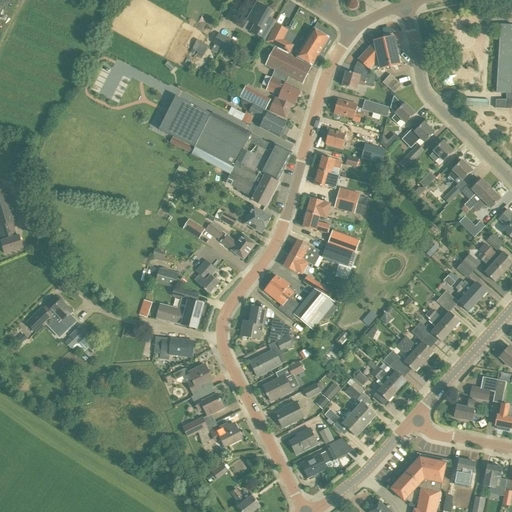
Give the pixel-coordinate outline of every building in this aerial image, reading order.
[(264,39),(275,21),(269,17),(272,11),(257,3),(247,20),(254,24),(251,31),(264,39)] [(496,100),(495,109),(507,109),(511,109),(511,107),(511,25),(500,25),(500,26),(499,40),(497,93),(506,93),(506,100),(496,100)] [(312,66),(329,38),(313,29),(296,56),(312,66)] [(222,48),(228,38),(219,33),(213,43),(214,44),(207,58),(214,62),(221,48),(222,48)] [(272,34),(268,42),(278,47),(282,39),(272,34)] [(393,37),(393,34),(383,37),(384,39),(374,41),(357,59),(371,71),(380,69),(400,64),(394,37),(393,37)] [(231,53),(237,43),(228,38),(222,48),(231,53)] [(203,56),(209,46),(197,40),(192,49),(198,53),(195,56),(201,59),(203,56)] [(302,83),(311,67),(275,49),(266,65),(302,83)] [(248,54),(245,60),(250,63),(254,57),(248,54)] [(172,72),(175,68),(168,61),(164,65),(172,72)] [(373,87),(375,77),(370,72),(364,70),(362,78),(360,77),(360,76),(346,72),(342,85),(356,89),(358,85),(365,87),(365,85),(373,87)] [(394,93),(402,85),(390,74),(382,83),(394,93)] [(271,77),(266,90),(277,95),(277,97),(279,97),(278,99),(275,97),(273,103),(269,112),(273,114),(286,119),(292,104),(295,105),(300,93),(292,89),(292,87),(286,84),(286,83),(272,77),(271,77)] [(449,86),(457,84),(455,77),(447,79),(449,86)] [(243,96),(242,98),(244,99),(253,104),(265,110),(269,101),(263,98),(258,95),(255,102),(246,97),(243,96)] [(162,123),(159,130),(168,135),(173,137),(195,148),(192,153),(191,154),(230,174),(232,172),(237,174),(231,185),(237,189),(236,190),(243,194),(243,193),(248,195),(246,197),(265,207),(275,188),(278,183),(278,182),(277,182),(292,153),(275,144),(274,146),(276,147),(271,157),(263,153),(263,150),(256,147),(254,148),(246,144),(251,134),(251,133),(212,113),(212,114),(176,96),(162,123)] [(359,123),(360,120),(361,115),(355,113),(357,105),(338,99),(334,113),(353,119),(352,121),(359,123)] [(387,118),(390,108),(365,100),(362,110),(387,118)] [(405,123),(415,114),(405,103),(395,113),(396,114),(391,119),(397,124),(401,120),(405,123)] [(268,112),(269,112),(253,104),(249,112),(246,111),(245,114),(231,107),(228,114),(250,125),(254,117),(263,122),(260,128),(279,137),(287,122),(268,112)] [(434,132),(424,122),(415,132),(412,129),(402,139),(411,148),(416,143),(421,139),(424,142),(434,132)] [(351,140),(353,132),(344,130),(343,134),(330,130),(326,144),(341,148),(344,138),(351,140)] [(399,138),(395,134),(388,141),(382,136),(380,144),(387,151),(399,138)] [(173,137),(170,142),(192,153),(195,148),(173,137)] [(443,162),(453,152),(443,142),(433,151),(434,152),(429,156),(435,162),(440,158),(443,162)] [(405,170),(424,150),(418,144),(399,164),(405,170)] [(365,146),(363,154),(362,159),(381,164),(382,160),(385,151),(365,146)] [(331,174),(333,168),(340,169),(342,161),(335,159),(335,160),(322,157),(319,171),(331,174)] [(356,168),(359,160),(348,157),(346,165),(356,168)] [(462,181),(472,171),(462,161),(452,170),(453,171),(449,175),(454,181),(459,177),(462,181)] [(397,177),(402,171),(398,166),(392,172),(397,177)] [(179,176),(185,179),(189,170),(183,167),(179,176)] [(340,176),(331,174),(319,171),(315,185),(327,188),(327,189),(334,191),(337,182),(329,181),(330,177),(340,179),(340,176)] [(425,189),(436,178),(435,177),(430,172),(419,183),(425,189)] [(470,211),(491,189),(481,180),(471,190),(476,194),(465,206),(470,211)] [(448,204),(460,192),(455,186),(443,198),(448,204)] [(17,236),(13,222),(17,221),(10,198),(6,187),(0,189),(0,226),(4,225),(8,239),(1,241),(5,254),(23,248),(19,236),(17,236)] [(357,204),(360,193),(340,188),(337,198),(357,204)] [(491,189),(470,211),(473,214),(477,209),(479,211),(486,204),(491,209),(500,199),(491,189)] [(311,198),(307,213),(320,216),(319,217),(327,219),(331,204),(311,198)] [(355,214),(357,204),(337,198),(334,208),(355,214)] [(262,234),(271,216),(253,206),(244,224),(262,234)] [(511,212),(508,209),(498,220),(504,225),(508,221),(511,224),(504,231),(511,238),(511,212)] [(223,212),(219,210),(215,217),(219,219),(219,220),(233,228),(238,219),(223,212)] [(320,216),(307,213),(303,227),(316,230),(328,234),(330,225),(318,222),(319,217),(320,216)] [(481,229),(490,220),(485,215),(476,224),(474,227),(464,217),(460,222),(474,236),(481,229)] [(199,240),(205,229),(189,219),(182,229),(199,240)] [(352,252),(354,253),(359,240),(332,230),(327,243),(352,252)] [(237,242),(226,234),(220,242),(231,250),(244,260),(256,244),(243,234),(237,242)] [(498,251),(504,244),(493,234),(486,241),(498,251)] [(309,246),(298,240),(290,253),(302,259),(314,266),(321,252),(309,246)] [(430,257),(436,251),(438,248),(431,241),(422,250),(426,254),(430,257)] [(326,243),(321,257),(347,267),(352,252),(327,243),(326,243)] [(157,251),(156,257),(167,260),(169,255),(157,251)] [(489,258),(482,252),(478,257),(490,268),(485,273),(495,282),(505,272),(494,263),(489,258)] [(301,261),(302,259),(290,253),(283,266),(295,272),(296,271),(302,275),(308,265),(301,261)] [(494,263),(505,272),(511,264),(511,260),(503,253),(494,263)] [(474,271),(480,264),(470,254),(463,262),(474,271)] [(209,294),(219,283),(211,276),(217,270),(206,260),(195,271),(199,275),(194,280),(209,294)] [(467,279),(474,271),(463,262),(456,269),(467,279)] [(175,288),(179,274),(159,268),(155,282),(175,288)] [(448,275),(467,293),(478,302),(487,292),(476,282),(472,287),(465,281),(463,283),(451,272),(448,275)] [(478,302),(467,293),(448,275),(444,280),(449,284),(452,280),(455,282),(452,285),(458,290),(457,292),(463,297),(458,303),(469,312),(478,302)] [(318,292),(314,290),(301,306),(290,297),(294,292),(288,288),(290,285),(282,279),(282,280),(276,276),(264,291),(277,301),(276,301),(281,305),(278,309),(292,320),(295,316),(313,330),(334,305),(318,292)] [(330,298),(333,291),(307,276),(303,282),(315,289),(330,298)] [(192,319),(199,321),(201,315),(204,316),(206,306),(203,305),(204,304),(197,303),(199,295),(174,288),(171,297),(180,300),(178,308),(180,309),(178,316),(181,317),(182,315),(184,316),(183,318),(186,318),(187,315),(192,316),(192,319)] [(452,306),(457,301),(446,291),(441,296),(452,306)] [(447,311),(452,306),(441,296),(436,302),(447,311)] [(73,312),(72,312),(73,310),(69,306),(67,307),(61,300),(58,303),(54,298),(43,308),(42,307),(27,322),(36,332),(44,324),(58,338),(76,321),(70,315),(73,312)] [(152,318),(156,302),(148,300),(143,315),(152,318)] [(180,309),(178,308),(160,303),(156,319),(176,324),(178,316),(180,309)] [(87,317),(90,309),(85,307),(82,315),(87,317)] [(263,325),(263,326),(264,326),(267,310),(252,307),(249,322),(249,323),(263,325)] [(428,312),(440,322),(451,332),(460,322),(449,312),(443,319),(431,309),(428,312)] [(451,332),(440,322),(428,312),(425,315),(430,319),(428,321),(436,328),(431,333),(442,342),(451,332)] [(183,318),(184,316),(182,315),(181,317),(178,316),(176,324),(181,326),(181,325),(197,329),(199,321),(192,319),(192,316),(187,315),(186,318),(183,318)] [(284,328),(285,326),(284,326),(285,323),(276,316),(274,315),(271,327),(277,328),(276,334),(283,335),(284,328)] [(249,323),(249,322),(243,321),(241,336),(260,339),(263,326),(263,325),(249,323)] [(425,336),(430,331),(420,322),(416,327),(425,336)] [(87,334),(79,326),(68,336),(77,344),(87,334)] [(289,335),(290,327),(285,326),(284,328),(283,335),(276,334),(277,328),(271,327),(269,340),(277,341),(276,341),(277,342),(294,334),(294,333),(289,335)] [(421,341),(425,336),(416,327),(411,332),(421,341)] [(341,346),(349,336),(344,331),(335,341),(341,346)] [(298,342),(294,334),(277,342),(279,347),(282,352),(287,349),(294,346),(293,344),(298,342)] [(24,366),(42,348),(29,335),(21,343),(23,345),(13,355),(24,366)] [(401,341),(413,352),(424,362),(433,352),(423,342),(418,347),(406,336),(401,341)] [(156,337),(154,353),(161,354),(160,359),(168,360),(169,355),(170,354),(192,357),(194,342),(172,339),(156,337)] [(424,362),(413,352),(401,341),(397,347),(409,357),(404,362),(415,372),(424,362)] [(511,348),(509,347),(500,357),(511,368),(511,348)] [(310,348),(304,352),(309,359),(315,355),(310,348)] [(271,351),(250,362),(257,377),(281,365),(281,364),(276,354),(274,350),(271,351)] [(399,366),(403,361),(392,351),(388,356),(399,366)] [(394,371),(399,366),(388,356),(383,361),(394,371)] [(292,377),(304,371),(299,361),(287,367),(292,377)] [(374,370),(387,382),(397,391),(406,381),(396,372),(391,377),(385,372),(384,373),(376,366),(371,362),(369,365),(373,369),(373,370),(374,370)] [(192,398),(202,393),(198,386),(212,379),(205,364),(189,372),(188,370),(184,369),(173,374),(176,380),(190,374),(193,380),(186,383),(193,396),(191,397),(192,398)] [(397,391),(387,382),(374,370),(373,370),(371,373),(384,385),(378,392),(377,391),(373,396),(379,401),(383,397),(388,401),(397,391)] [(363,386),(369,380),(360,372),(354,378),(363,386)] [(72,378),(75,385),(82,381),(79,374),(72,378)] [(271,402),(292,391),(284,376),(263,386),(271,402)] [(298,388),(306,384),(302,377),(294,381),(298,388)] [(490,390),(495,391),(497,380),(491,378),(488,390),(490,390)] [(506,381),(497,380),(495,391),(503,393),(506,381)] [(330,400),(341,388),(334,382),(323,394),(330,400)] [(360,405),(356,401),(361,395),(358,392),(361,388),(354,382),(351,386),(345,392),(355,401),(352,405),(357,409),(352,414),(366,426),(375,416),(362,403),(360,405)] [(308,399),(321,392),(316,383),(303,390),(308,399)] [(488,401),(490,390),(488,390),(471,386),(469,398),(488,401)] [(202,393),(192,398),(197,410),(199,412),(204,409),(208,416),(212,414),(224,408),(217,394),(216,395),(205,400),(202,393)] [(323,410),(330,401),(323,395),(316,404),(323,410)] [(474,409),(476,400),(468,399),(466,407),(457,405),(457,407),(453,408),(451,415),(454,418),(472,421),(475,409),(474,409)] [(283,428),(304,417),(296,402),(287,406),(288,407),(275,413),(283,428)] [(497,415),(495,426),(497,426),(497,429),(509,432),(510,429),(511,429),(511,428),(511,418),(507,417),(510,405),(501,404),(499,416),(497,415)] [(366,426),(352,414),(345,422),(343,421),(346,418),(343,415),(340,418),(330,409),(324,415),(328,419),(326,421),(331,425),(333,423),(334,424),(332,428),(337,434),(344,426),(356,437),(366,426)] [(187,438),(198,433),(208,428),(203,419),(202,417),(182,427),(187,438)] [(485,427),(491,425),(488,419),(483,421),(485,427)] [(219,429),(210,433),(215,442),(221,440),(225,448),(242,439),(234,423),(228,426),(227,423),(219,428),(219,429)] [(208,434),(210,433),(208,428),(198,433),(202,445),(211,441),(208,434)] [(297,455),(318,445),(310,428),(296,435),(297,438),(290,441),(297,455)] [(326,444),(334,440),(328,428),(319,432),(326,444)] [(355,457),(361,451),(346,438),(340,444),(355,457)] [(337,459),(331,447),(330,448),(325,450),(324,451),(325,452),(320,454),(301,464),(308,478),(327,468),(332,466),(334,467),(336,468),(338,467),(339,465),(338,462),(337,459)] [(442,484),(446,463),(420,458),(391,489),(404,501),(417,487),(421,488),(416,509),(414,509),(412,511),(436,511),(441,491),(440,491),(442,484)] [(251,459),(236,467),(242,480),(258,472),(251,459)] [(472,482),(476,463),(459,459),(456,478),(472,482)] [(217,480),(229,471),(221,462),(220,461),(209,469),(217,480)] [(485,476),(483,487),(490,489),(489,491),(491,494),(504,496),(504,491),(505,491),(505,490),(507,479),(501,478),(503,468),(487,465),(485,476)] [(246,501),(236,489),(231,493),(241,505),(238,507),(241,511),(253,511),(260,507),(252,496),(246,501)] [(511,491),(505,490),(505,491),(502,505),(510,506),(511,495),(511,491)] [(447,511),(450,511),(454,497),(446,495),(442,511),(447,511)] [(390,511),(379,502),(374,507),(374,506),(370,510),(370,511),(369,511),(390,511)]
